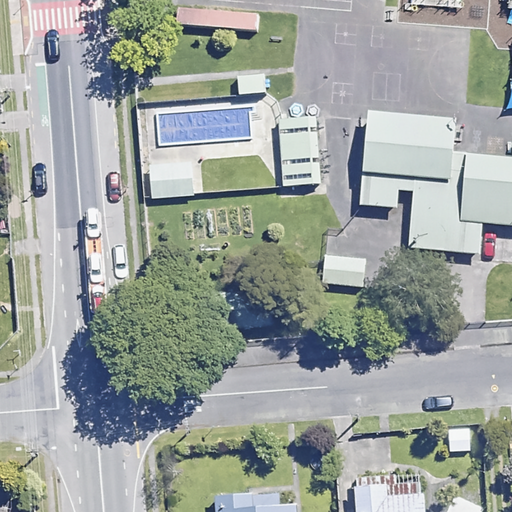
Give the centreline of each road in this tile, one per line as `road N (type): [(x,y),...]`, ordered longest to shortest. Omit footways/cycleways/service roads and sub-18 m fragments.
road 1 (residential): [(511,373),(92,405)]
road 2 (secondary): [(61,0),(92,405)]
